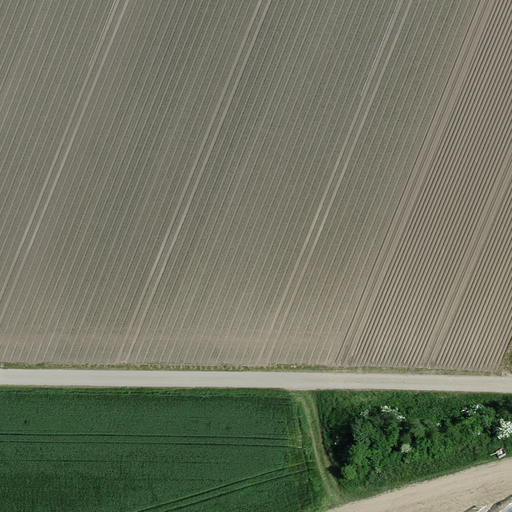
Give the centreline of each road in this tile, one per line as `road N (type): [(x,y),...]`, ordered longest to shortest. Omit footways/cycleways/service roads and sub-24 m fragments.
road 1 (track): [(0,375),(511,380)]
road 2 (track): [(360,511),(511,465)]
